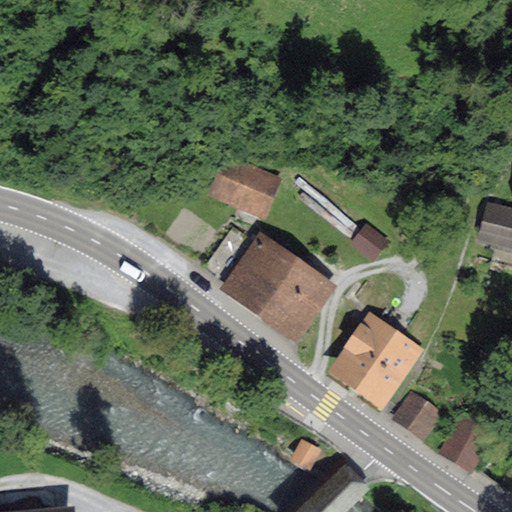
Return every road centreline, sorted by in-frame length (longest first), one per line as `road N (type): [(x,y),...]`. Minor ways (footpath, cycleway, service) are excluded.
road 1 (primary): [(384,448),(121,256),(0,204)]
road 2 (track): [(468,234),(344,280),(333,293),(307,391)]
road 3 (track): [(0,485),(38,481),(119,511)]
